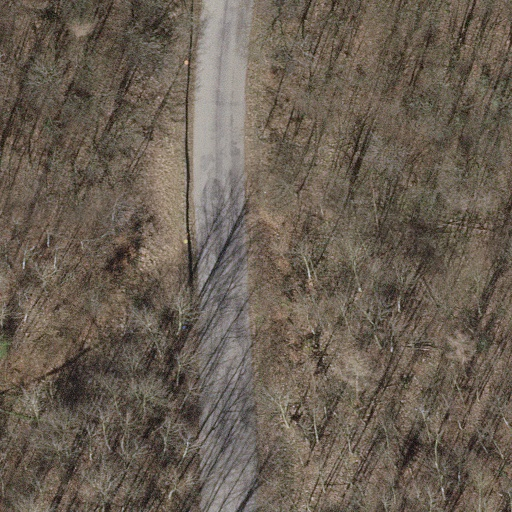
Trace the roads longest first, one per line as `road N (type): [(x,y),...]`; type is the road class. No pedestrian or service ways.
road 1 (unclassified): [(232,511),(223,86),(231,0)]
road 2 (track): [(226,247),(0,439)]
